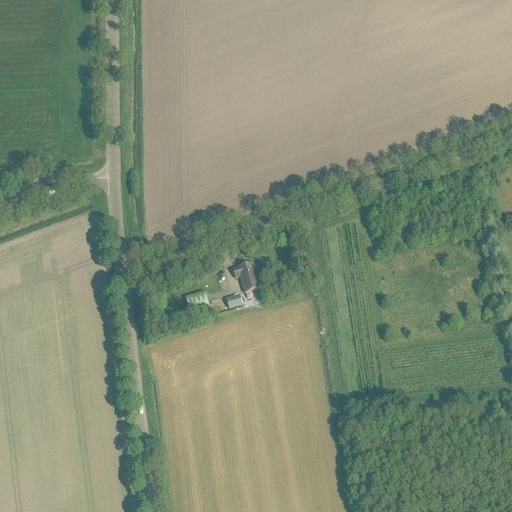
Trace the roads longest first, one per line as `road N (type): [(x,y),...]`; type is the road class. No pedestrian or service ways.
road 1 (unclassified): [(121,281),(511,136)]
road 2 (tertiary): [(151,511),(121,281)]
road 3 (tertiary): [(112,177),(111,0)]
road 4 (unclassified): [(112,177),(37,182),(0,213)]
